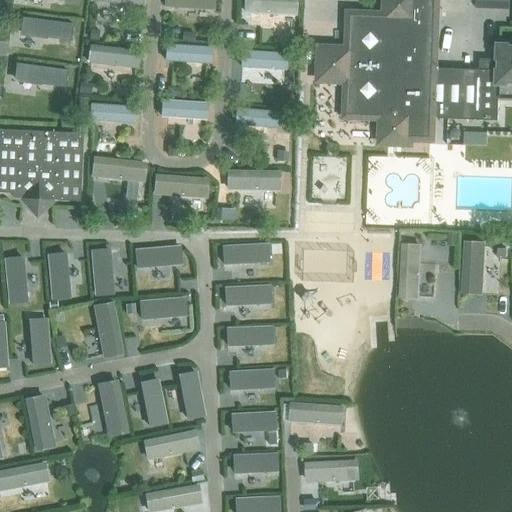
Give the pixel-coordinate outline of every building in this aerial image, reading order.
[(511,43),(510,44),(506,47),(495,46),(494,70),(429,67),(431,0),(393,0),(389,5),(388,15),(347,14),(346,49),(328,48),(321,54),(321,57),(321,70),(326,77),(344,78),(343,113),(384,115),(383,126),(392,135),(425,137),(426,117),(493,120),(494,100),(511,101),(511,92),(511,43)] [(285,23),(285,32),(295,32),(295,23),(285,23)] [(87,30),(86,40),(98,41),(99,31),(87,30)] [(182,32),(181,41),(193,42),(194,33),(182,32)] [(294,37),(284,37),(284,47),(294,47),(294,37)] [(79,82),(78,93),(90,94),(91,84),(79,82)] [(167,86),(167,95),(178,96),(178,87),(167,86)] [(277,96),(277,105),(288,106),(288,96),(277,96)] [(77,98),(76,109),(86,110),(86,98),(77,97),(77,98)] [(0,129),(0,192),(8,192),(13,198),(20,198),(35,219),(56,200),(79,201),(82,133),(0,129)] [(168,145),(167,154),(175,155),(176,146),(168,145)] [(277,152),(277,161),(286,162),(287,152),(277,152)] [(216,209),(215,221),(223,222),(224,210),(216,209)] [(171,212),(170,224),(178,225),(179,213),(171,212)] [(447,233),(447,245),(455,245),(455,233),(447,233)] [(505,249),(497,248),(497,258),(505,258),(505,249)] [(133,304),(125,304),(126,314),(134,314),(133,304)] [(62,336),(53,338),(56,348),(64,346),(62,336)] [(70,405),(62,407),(64,418),(72,416),(70,405)] [(276,433),(269,434),(269,445),(277,445),(276,433)] [(305,445),(304,456),(313,457),(313,446),(305,445)] [(201,471),(190,473),(191,481),(202,479),(201,471)] [(315,500),(305,500),(305,510),(315,509),(315,500)]
